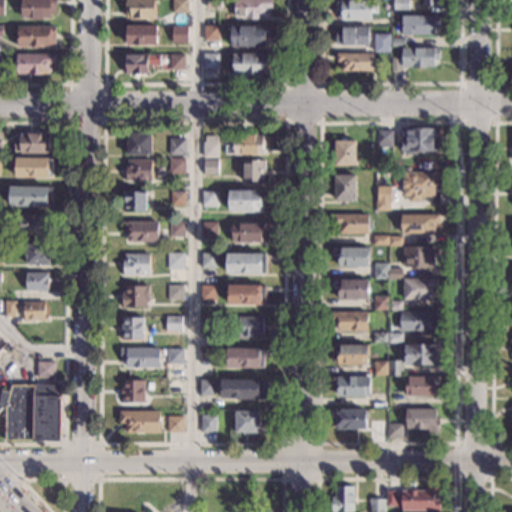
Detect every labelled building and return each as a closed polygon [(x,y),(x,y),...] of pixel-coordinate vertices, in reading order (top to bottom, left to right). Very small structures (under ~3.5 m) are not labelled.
[(54,0),(54,13),(49,13),(49,18),(19,17),(19,0),(54,0)] [(153,0),(153,19),(124,19),(124,0),(153,0)] [(185,0),(185,12),(171,12),(171,0),(185,0)] [(219,0),(219,8),(205,8),(205,0),(219,0)] [(270,0),(270,9),(264,9),(264,18),(257,18),(257,20),(245,19),(245,18),(233,18),(233,0),(270,0)] [(375,13),(369,13),(368,20),(338,19),(338,10),(334,10),(334,0),(375,1),(375,13)] [(405,0),(405,9),(391,9),(391,0),(405,0)] [(438,26),(433,26),(432,34),(400,33),(401,25),(393,24),(394,18),(401,18),(401,15),(438,15),(438,26)] [(154,25),(154,45),(125,44),(125,36),(122,36),(122,24),(154,25)] [(217,41),(202,40),(202,25),(217,26),(217,41)] [(270,38),(264,37),(264,47),(230,47),(230,26),(270,27),(270,38)] [(53,48),(15,47),(16,27),(54,28),(53,48)] [(185,43),(170,42),(170,27),(186,27),(185,43)] [(366,34),(369,34),(369,40),(364,40),(364,45),(334,44),(334,27),(366,28),(366,34)] [(403,47),(391,47),(391,39),(403,39),(403,47)] [(390,53),(375,53),(376,44),(390,44),(390,53)] [(437,58),(432,58),(432,66),(401,66),(401,48),(437,48),(437,58)] [(271,65),(265,64),(265,75),(231,74),(231,53),(271,54),(271,65)] [(370,72),(339,71),(339,62),(333,62),(334,53),(371,54),(370,72)] [(52,56),(55,56),(54,62),(52,62),(52,71),(48,71),(48,74),(15,73),(15,54),(52,55),(52,56)] [(217,69),(202,69),(202,54),(217,54),(217,69)] [(157,65),(147,65),(147,71),(145,71),(145,74),(123,74),(124,55),(158,55),(157,65)] [(182,69),(168,69),(169,55),(183,56),(182,69)] [(399,58),(399,72),(390,72),(391,58),(399,58)] [(439,152),(416,152),(416,154),(404,155),(404,151),(401,151),(401,128),(439,128),(439,152)] [(392,147),(376,147),(376,130),(392,130),(392,147)] [(151,155),(126,155),(126,140),(124,140),(124,135),(126,135),(126,133),(151,133),(151,155)] [(49,149),(50,149),(50,154),(19,154),(19,152),(13,152),(13,144),(20,144),(20,134),(49,134),(49,149)] [(262,148),(264,148),(264,155),(224,155),(224,145),(233,145),(233,136),(262,136),(262,148)] [(216,142),(217,142),(218,157),(203,157),(203,143),(204,143),(204,137),(216,137),(216,142)] [(185,155),(168,155),(168,139),(185,139),(185,155)] [(355,165),(334,166),(334,141),(355,141),(355,165)] [(53,177),(15,178),(15,159),(53,159),(53,177)] [(185,175),(168,175),(168,159),(185,159),(185,175)] [(151,181),(125,181),(125,167),(127,167),(127,161),(151,160),(151,181)] [(217,175),(203,175),(202,160),(217,160),(217,175)] [(265,175),(262,175),(262,182),(242,182),(242,161),(264,161),(265,175)] [(434,173),(438,173),(438,184),(440,184),(440,206),(431,206),(431,197),(420,197),(420,202),(407,202),(407,197),(402,197),(402,171),(434,171),(434,173)] [(355,200),(334,200),(334,175),(355,175),(355,200)] [(391,202),(390,202),(390,211),(374,211),(374,200),(376,200),(376,186),(391,186),(391,202)] [(53,206),(9,207),(9,188),(53,188),(53,206)] [(267,201),(262,201),(262,211),(242,213),(242,212),(229,212),(228,191),(267,190),(267,201)] [(146,199),(149,199),(150,205),(146,205),(146,212),(124,212),(124,192),(146,191),(146,199)] [(217,207),(201,207),(201,192),(217,191),(217,207)] [(184,206),(169,206),(169,192),(184,192),(184,206)] [(369,215),(369,234),(338,234),(338,225),(332,225),(332,214),(369,215)] [(439,224),(434,224),(434,234),(401,234),(401,214),(439,214),(439,224)] [(49,234),(19,234),(19,217),(26,217),(49,217),(49,234)] [(158,242),(127,242),(126,232),(122,232),(122,223),(128,223),(128,222),(158,222),(158,242)] [(261,243),(232,243),(231,222),(261,222),(261,243)] [(183,237),(169,237),(169,223),(183,223),(183,237)] [(217,223),(217,238),(202,238),(201,223),(217,223)] [(387,245),(372,245),(372,235),(387,235),(387,245)] [(402,236),(402,246),(389,246),(389,236),(402,236)] [(46,250),(49,250),(49,265),(26,265),(26,244),(46,244),(46,250)] [(439,258),(434,258),(435,267),(426,267),(426,269),(415,269),(415,268),(403,268),(403,247),(439,247),(439,258)] [(370,258),(368,258),(368,267),(356,267),(356,269),(345,269),(345,267),(337,267),(337,258),(333,258),(332,248),(370,248),(370,258)] [(216,269),(201,269),(201,253),(216,253),(216,269)] [(149,275),(123,276),(123,260),(124,260),(124,254),(149,254),(149,275)] [(183,269),(167,269),(167,254),(183,254),(183,269)] [(266,274),(226,275),(226,255),(265,254),(266,274)] [(387,264),(387,278),(373,278),(373,264),(387,264)] [(402,278),(388,278),(388,269),(402,269),(402,278)] [(48,292),(41,292),(41,290),(26,291),(26,273),(48,273),(48,292)] [(368,300),(356,300),(356,301),(345,301),(345,300),(337,300),(337,291),(332,291),(332,280),(368,280),(368,300)] [(439,290),(436,290),(436,293),(433,293),(433,300),(403,300),(403,280),(439,280),(439,290)] [(216,301),(200,301),(200,285),(216,286),(216,301)] [(149,303),(146,303),(146,308),(122,308),(122,293),(123,293),(123,286),(148,286),(149,303)] [(183,300),(167,300),(167,286),(183,286),(183,300)] [(266,305),(227,305),(227,286),(265,286),(266,305)] [(386,297),(386,310),(373,310),(373,296),(386,297)] [(16,317),(4,317),(4,302),(15,301),(16,317)] [(402,301),(402,310),(389,310),(389,301),(402,301)] [(44,316),(47,316),(47,320),(32,321),(24,322),(23,302),(44,302),(44,316)] [(439,321),(433,321),(433,331),(400,331),(400,311),(439,311),(439,321)] [(368,332),(337,332),(337,323),(332,323),(331,312),(367,312),(368,332)] [(217,333),(200,333),(200,316),(217,316),(217,333)] [(181,332),(166,332),(165,317),(181,317),(181,332)] [(143,340),(121,340),(121,318),(143,318),(143,340)] [(263,337),(247,337),(247,338),(238,338),(238,318),(263,318),(263,337)] [(386,343),(373,343),(373,333),(386,333),(386,343)] [(402,343),(388,343),(388,334),(402,334),(402,343)] [(367,364),(355,364),(355,365),(345,366),(345,364),(336,364),(336,357),(332,357),(332,346),(367,345),(367,364)] [(439,365),(405,365),(404,345),(439,345),(439,365)] [(160,368),(125,368),(125,358),(120,358),(120,348),(160,348),(160,368)] [(265,368),(227,368),(227,348),(265,349),(265,368)] [(183,364),(166,365),(166,349),(183,349),(183,364)] [(214,364),(199,364),(199,349),(215,349),(214,364)] [(403,377),(388,377),(388,360),(403,360),(403,377)] [(386,375),(374,375),(374,361),(386,361),(386,375)] [(55,378),(37,378),(37,362),(55,362),(55,378)] [(370,377),(370,396),(335,396),(335,388),(332,388),(332,377),(370,377)] [(439,386),(435,386),(435,396),(406,396),(406,377),(439,377),(439,386)] [(181,394),(166,394),(166,380),(181,380),(181,394)] [(215,395),(200,395),(200,380),(215,380),(215,395)] [(264,399),(220,399),(220,380),(264,380),(264,399)] [(144,403),(122,403),(122,394),(120,394),(120,387),(123,387),(123,381),(143,381),(144,403)] [(0,395),(1,391),(9,393),(12,386),(61,386),(60,441),(5,440),(6,408),(1,408),(0,409),(0,395)] [(436,417),(439,417),(439,433),(428,433),(428,429),(406,429),(406,409),(436,409),(436,417)] [(366,429),(336,429),(336,421),(330,421),(330,410),(366,410),(366,429)] [(160,433),(125,433),(125,424),(119,424),(119,411),(160,411),(160,433)] [(259,433),(248,433),(248,436),(242,436),(242,433),(235,433),(235,412),(259,412),(259,433)] [(183,433),(167,433),(167,416),(183,417),(183,433)] [(216,434),(200,433),(200,416),(216,416),(216,434)] [(402,438),(387,438),(387,424),(402,424),(402,438)] [(385,438),(371,438),(371,425),(385,425),(385,438)] [(354,511),(331,511),(331,497),(334,497),(334,487),(353,487),(354,511)] [(433,499),(439,499),(439,511),(402,511),(401,490),(433,490),(433,499)] [(396,507),(390,507),(390,511),(386,511),(386,491),(396,491),(396,507)] [(384,511),(369,511),(369,499),(384,499),(384,511)]
